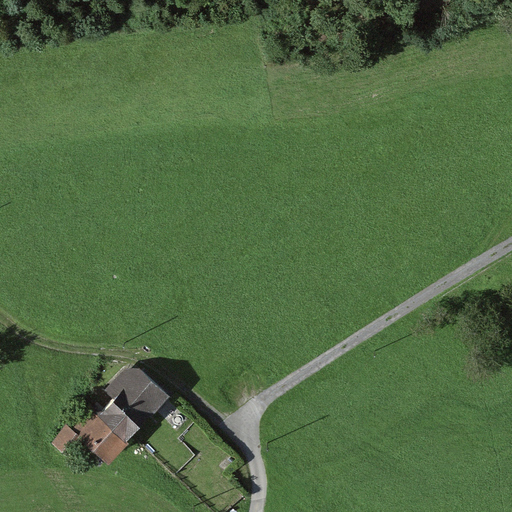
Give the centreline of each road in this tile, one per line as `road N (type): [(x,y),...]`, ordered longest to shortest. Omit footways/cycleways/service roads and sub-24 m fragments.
road 1 (track): [(256,511),(260,487),(248,439),(194,395),(142,355),(32,339),(0,312)]
road 2 (track): [(248,439),(258,403),(511,244)]
